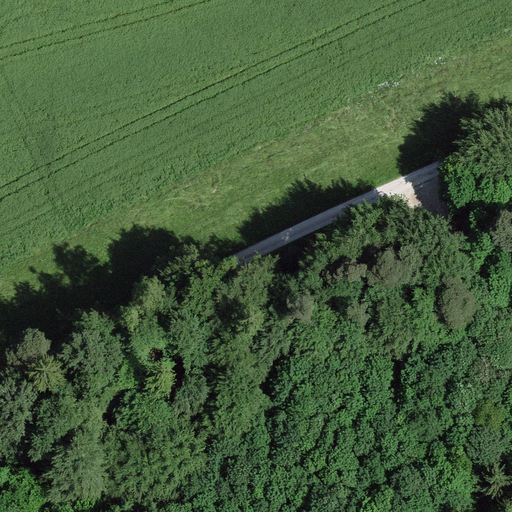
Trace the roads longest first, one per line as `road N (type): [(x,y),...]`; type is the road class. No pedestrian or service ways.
road 1 (track): [(511,135),(171,291),(0,381)]
road 2 (track): [(511,343),(420,176)]
